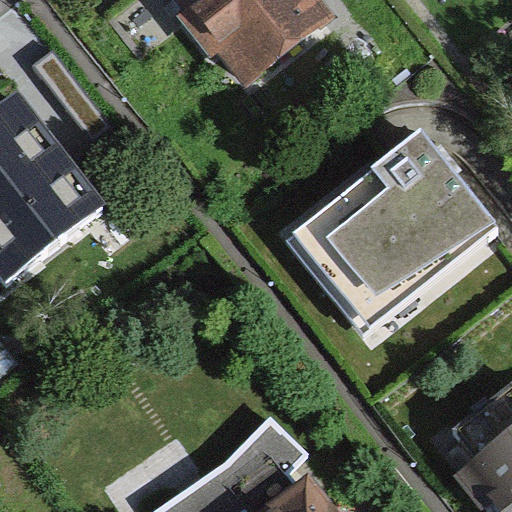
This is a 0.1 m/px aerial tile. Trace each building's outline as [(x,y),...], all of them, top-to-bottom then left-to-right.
[(313,0),(167,0),(248,100),(337,29),(313,0)] [(16,92),(0,104),(0,277),(4,283),(104,206),(16,92)] [(288,248),(370,353),(499,253),(417,148),(288,248)] [(332,511),(310,484),(299,492),(288,478),(307,459),(271,423),(227,468),(160,511),(332,511)] [(511,511),(511,441),(459,485),(480,511),(511,511)]
